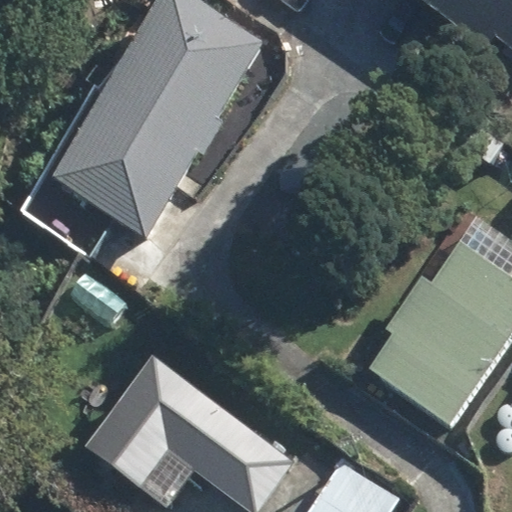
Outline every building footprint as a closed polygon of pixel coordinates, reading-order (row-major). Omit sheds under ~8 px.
[(511,0),(399,0),(489,63),(499,50),(511,59),(511,0)] [(221,128),(263,53),(173,2),(60,199),(148,249),(200,158),(207,162),(225,130),(221,128)] [(511,342),(511,284),(464,253),(437,295),(424,286),(388,341),(397,347),(373,383),(451,434),(511,342)] [(262,511),(293,471),(158,371),(89,462),(144,503),(173,465),(236,511),(262,511)] [(396,511),(400,507),(344,472),(318,511),(396,511)]
